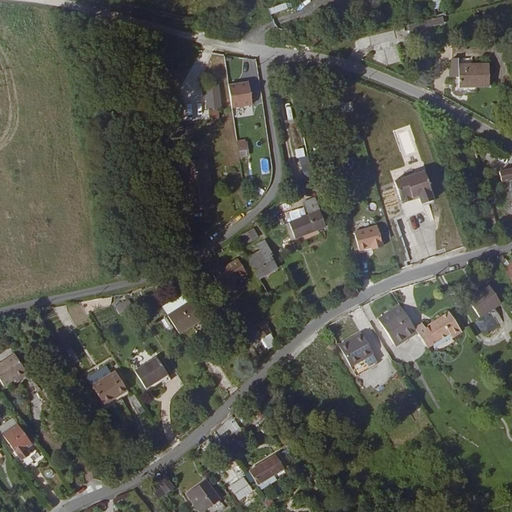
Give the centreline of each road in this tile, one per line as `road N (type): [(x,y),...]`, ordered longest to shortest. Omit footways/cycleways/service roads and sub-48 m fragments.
road 1 (residential): [(511,246),(396,280),(342,306),(168,461),(65,511)]
road 2 (residential): [(260,50),(278,175),(244,223),(151,276),(0,313)]
road 3 (residential): [(511,141),(341,61),(260,50)]
road 4 (track): [(219,42),(40,0)]
